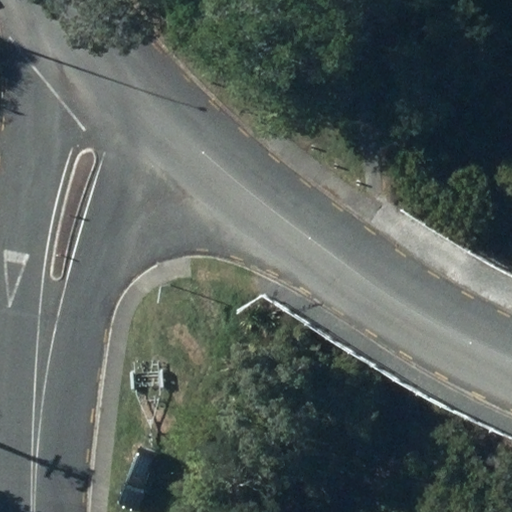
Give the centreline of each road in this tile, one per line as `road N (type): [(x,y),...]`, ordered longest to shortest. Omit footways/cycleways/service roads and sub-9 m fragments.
road 1 (secondary): [(76,43),(252,197),(405,304),(511,357)]
road 2 (residential): [(76,43),(39,132),(0,349)]
